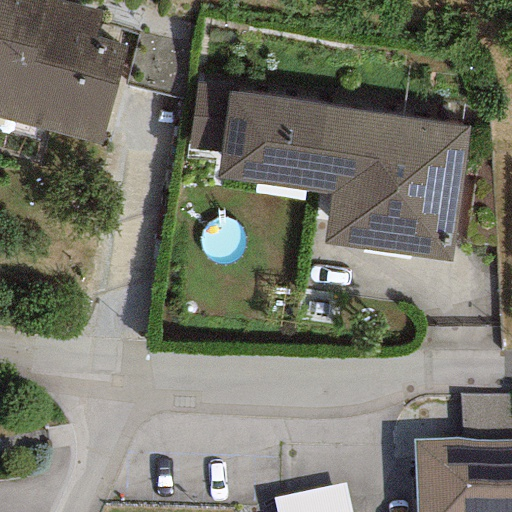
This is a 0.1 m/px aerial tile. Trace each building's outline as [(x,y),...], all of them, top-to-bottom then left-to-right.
[(0,0),(0,119),(100,145),(125,45),(94,37),(101,13),(51,0),(0,0)] [(191,46),(137,34),(125,87),(179,99),(191,46)] [(219,154),(228,91),(230,79),(198,74),(187,150),(219,154)] [(448,263),(469,128),(228,91),(219,154),(214,180),(329,198),(322,243),(448,263)] [(511,394),(459,395),(459,440),(511,439),(511,394)] [(511,511),(511,439),(459,440),(413,442),(414,511),(511,511)] [(349,511),(344,483),(272,498),(274,511),(349,511)]
